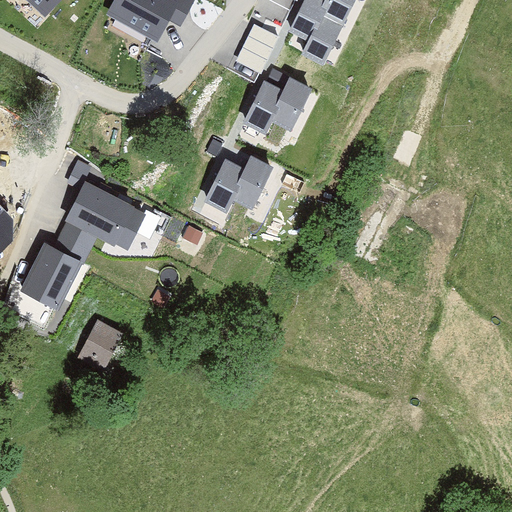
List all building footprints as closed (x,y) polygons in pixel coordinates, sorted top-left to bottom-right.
[(29,0),(42,13),(55,0),(29,0)] [(177,4),(170,0),(115,0),(110,10),(160,36),(177,4)] [(324,62),(354,0),(305,0),(293,27),(313,37),(305,53),(324,62)] [(273,120),(291,129),(311,90),(291,80),(283,94),(265,84),(244,123),(265,135),(273,120)] [(226,161),(205,201),(227,212),(234,199),(253,208),(273,168),(252,157),(245,170),(226,161)] [(85,185),(68,220),(96,234),(129,250),(146,215),(85,185)] [(0,204),(0,250),(11,240),(13,219),(0,204)] [(68,220),(52,251),(79,265),(96,234),(68,220)] [(46,247),(23,291),(58,310),(81,266),(79,265),(52,251),(46,247)] [(121,334),(98,323),(79,359),(102,371),(121,334)]
